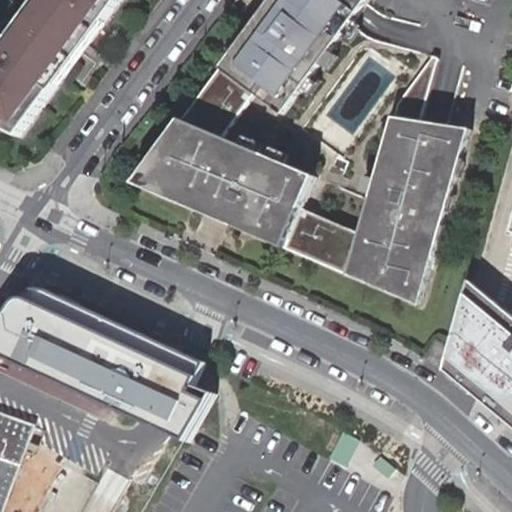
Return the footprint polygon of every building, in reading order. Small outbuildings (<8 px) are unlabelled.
[(38,0),(2,49),(0,47),(0,135),(19,144),(124,0),(38,0)] [(274,0),(142,185),(425,302),(470,128),(422,122),(438,57),(433,54),(399,105),(365,231),(307,209),(319,177),(226,139),(259,94),(288,114),(368,0),(274,0)] [(511,317),(470,282),(444,371),(511,427),(511,317)] [(18,314),(0,340),(0,352),(144,421),(181,346),(83,297),(70,295),(60,293),(47,295),(38,298),(30,305),(18,314)] [(450,345),(432,340),(425,359),(444,365),(450,345)] [(0,511),(30,424),(0,413),(0,511)]
